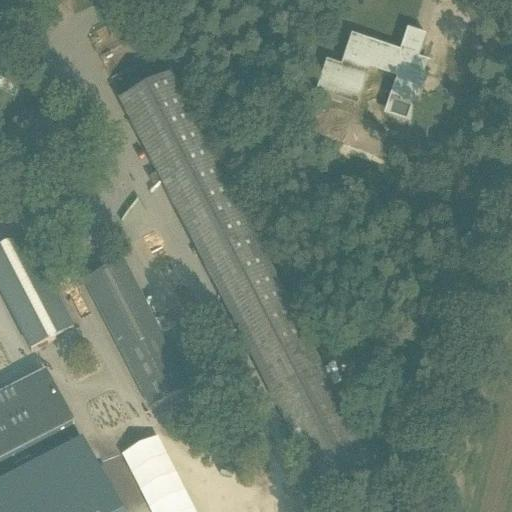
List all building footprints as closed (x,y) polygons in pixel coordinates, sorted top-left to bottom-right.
[(351,40),(336,87),(355,93),(357,94),(361,81),(373,85),(378,70),(396,76),(400,66),(414,71),(418,58),(425,39),(408,34),(401,56),(351,40)] [(119,105),(320,497),(373,469),(171,78),(119,105)] [(42,96),(49,111),(64,103),(57,89),(42,96)] [(329,114),(320,138),(378,159),(387,134),(329,114)] [(0,252),(0,294),(31,354),(74,332),(26,239),(0,252)] [(85,285),(151,412),(190,392),(124,265),(85,285)] [(0,490),(83,447),(46,376),(0,399),(0,490)] [(0,490),(0,511),(119,511),(85,446),(83,447),(0,490)]
